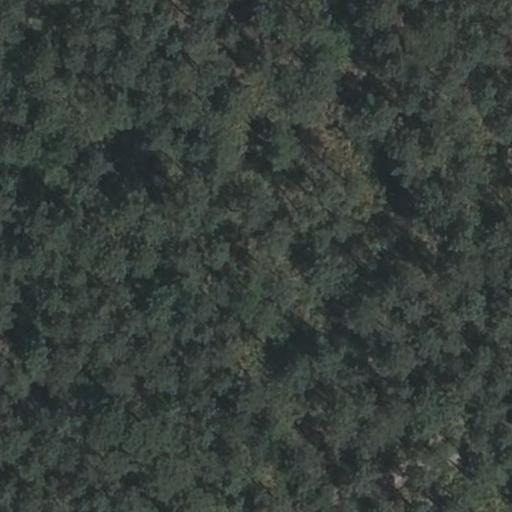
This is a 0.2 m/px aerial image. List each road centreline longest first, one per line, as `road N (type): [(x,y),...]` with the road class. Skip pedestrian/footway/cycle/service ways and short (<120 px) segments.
road 1 (track): [(281,511),(511,421)]
road 2 (track): [(511,160),(378,0)]
